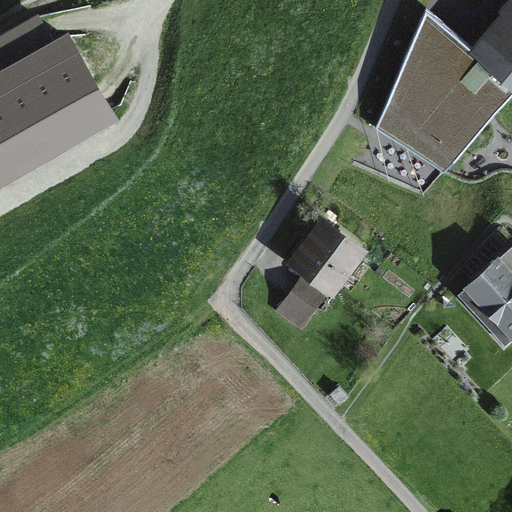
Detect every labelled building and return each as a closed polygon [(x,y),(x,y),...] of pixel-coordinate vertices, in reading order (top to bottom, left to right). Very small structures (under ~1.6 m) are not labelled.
[(504,11),(472,47),(427,7),(380,123),(442,164),(511,73),(511,0),(508,0),(501,9),(504,11)] [(0,185),(114,119),(67,37),(0,75),(0,185)] [(333,283),(358,250),(341,236),(345,231),(335,223),(330,229),(323,223),(298,257),(333,283)] [(498,316),(489,324),(505,341),(511,335),(511,246),(469,285),(498,316)] [(280,308),(301,325),(320,301),(298,284),(280,308)] [(338,385),(330,393),(339,403),(348,395),(338,385)]
